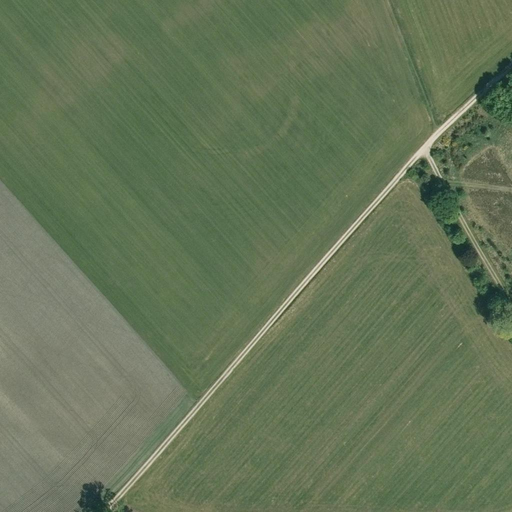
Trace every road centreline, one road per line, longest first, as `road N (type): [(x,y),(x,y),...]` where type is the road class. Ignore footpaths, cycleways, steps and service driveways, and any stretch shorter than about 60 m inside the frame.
road 1 (track): [(101,511),(438,134)]
road 2 (track): [(425,147),(511,307)]
